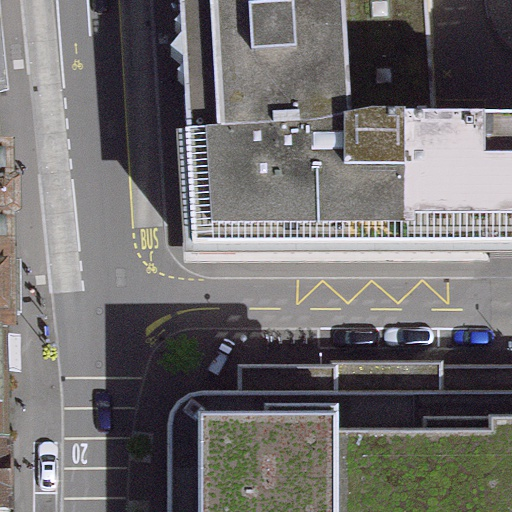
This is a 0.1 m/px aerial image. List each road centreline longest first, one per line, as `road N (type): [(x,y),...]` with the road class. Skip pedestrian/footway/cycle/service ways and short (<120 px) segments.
road 1 (residential): [(511,314),(99,308)]
road 2 (residential): [(99,308),(79,0)]
road 3 (residential): [(99,511),(99,308)]
